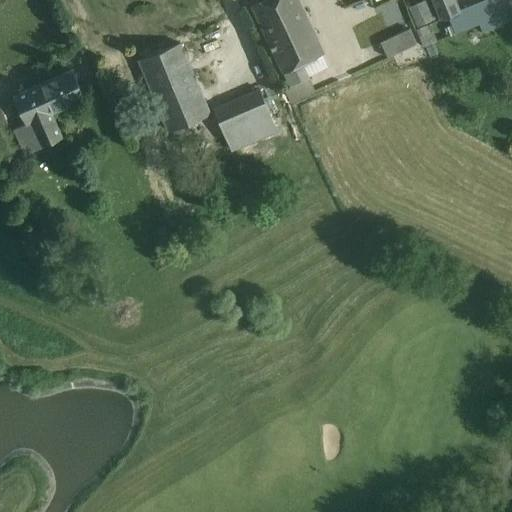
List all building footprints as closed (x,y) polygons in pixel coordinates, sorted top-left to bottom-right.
[(299,0),(262,0),(251,6),(282,72),(302,63),(325,52),(299,0)] [(428,0),(420,0),(407,5),(416,25),(436,17),(428,0)] [(432,0),(441,19),(448,17),(454,33),(479,23),(472,5),(463,9),(460,12),(455,0),(432,0)] [(511,0),(484,0),(472,5),(479,23),(510,11),(511,10),(511,0)] [(511,15),(510,11),(479,23),(482,31),(511,19),(511,15)] [(432,21),(418,27),(426,44),(439,38),(432,21)] [(409,29),(380,43),(387,57),(416,44),(409,29)] [(180,43),(139,60),(168,130),(210,114),(180,43)] [(302,63),(282,72),(289,87),(309,78),(302,63)] [(71,69),(15,94),(27,123),(16,128),(26,151),(41,144),(61,135),(52,113),(84,98),(71,69)] [(260,89),(214,109),(223,132),(240,125),(269,112),(260,89)] [(240,125),(223,132),(231,150),(248,142),(240,125)]
